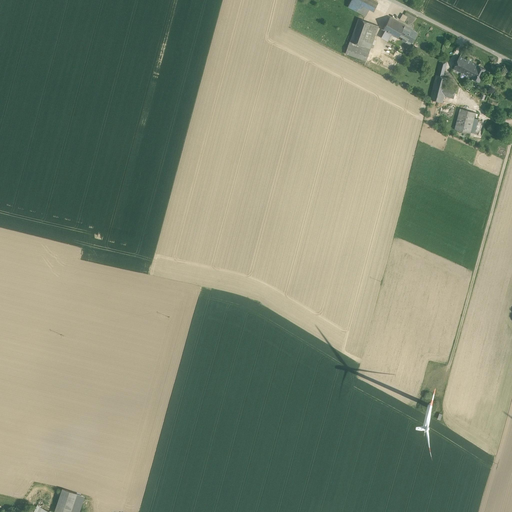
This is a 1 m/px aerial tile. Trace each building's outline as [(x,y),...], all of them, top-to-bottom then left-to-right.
[(369,9),(351,0),(348,7),(366,16),(369,9)] [(378,2),(373,0),(351,0),(369,9),(373,11),(378,2)] [(405,25),(390,17),(383,29),(393,35),(397,37),(398,38),(399,35),(405,25)] [(378,26),(358,18),(350,41),(370,48),(378,26)] [(411,29),(405,25),(399,35),(411,42),(417,33),(411,30),(411,29)] [(393,35),(382,53),(387,55),(388,55),(395,41),(397,37),(393,35)] [(370,48),(350,41),(349,45),(369,52),(370,48)] [(400,44),(395,41),(388,55),(387,55),(392,57),(400,44)] [(349,45),(348,45),(345,53),(366,61),(369,52),(349,45)] [(479,66),(460,57),(454,69),(473,78),(479,66)] [(447,61),(440,60),(438,67),(445,69),(447,61)] [(486,69),(479,65),(479,66),(473,78),(480,81),(486,69)] [(443,76),(436,74),(430,99),(443,102),(445,96),(448,84),(449,78),(443,76)] [(457,87),(448,84),(445,96),(454,98),(457,87)] [(455,129),(471,133),(472,127),(474,119),(476,112),(460,108),(455,129)] [(486,120),(478,118),(478,120),(476,128),(474,134),(482,136),(486,120)] [(62,489),(54,511),(70,511),(77,494),(62,489)] [(78,511),(84,496),(77,494),(70,511),(78,511)]
